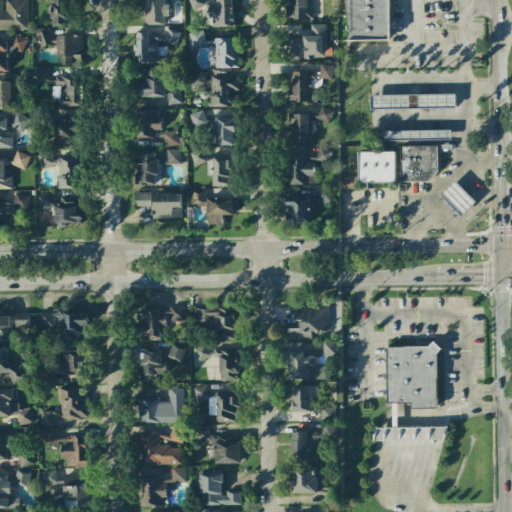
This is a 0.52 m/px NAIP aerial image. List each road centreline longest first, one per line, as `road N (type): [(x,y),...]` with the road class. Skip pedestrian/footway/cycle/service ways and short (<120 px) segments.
road 1 (residential): [(270,511),(263,0)]
road 2 (residential): [(117,511),(111,0)]
road 3 (secondary): [(0,287),(498,277)]
road 4 (secondary): [(497,246),(0,254)]
road 5 (secondary): [(498,277),(502,455)]
road 6 (secondary): [(495,0),(494,154)]
